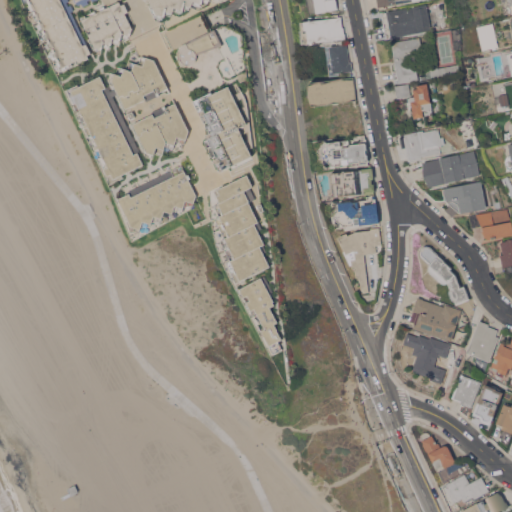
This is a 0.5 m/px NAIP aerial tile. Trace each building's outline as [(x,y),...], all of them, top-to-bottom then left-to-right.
[(61,71),(56,61),(58,61),(56,58),(57,57),(56,56),(54,57),(51,52),(53,51),(52,48),(53,48),(52,47),(49,48),(47,42),(48,42),(47,39),(48,38),(48,37),(45,38),(42,33),(44,32),(42,29),(43,29),(43,28),(40,29),(37,23),(39,23),(38,20),(39,19),(38,18),(36,19),(33,14),(34,13),(33,11),(34,10),(33,9),(31,10),(29,5),(30,4),(28,0),(69,0),(67,1),(68,5),(71,4),(74,9),(71,11),(91,52),(87,54),(89,57),(81,61),(79,58),(72,62),(73,65),(61,71)] [(208,0),(208,2),(203,1),(202,3),(201,3),(200,6),(193,3),(191,6),(190,6),(189,9),(184,7),(183,10),(182,9),(181,12),(174,9),(173,13),(171,12),(170,15),(166,13),(165,16),(163,16),(162,18),(154,15),(150,6),(152,5),(149,0),(208,0)] [(335,0),(338,10),(309,16),(306,0),(335,0)] [(511,11),(504,13),(501,0),(511,0),(511,11)] [(119,1),(121,4),(124,3),(128,11),(125,12),(133,28),(130,35),(129,34),(127,38),(122,36),(121,40),(119,39),(118,43),(113,41),(111,44),(110,44),(109,48),(103,46),(102,49),(101,48),(100,50),(94,48),(89,38),(91,38),(82,19),(119,1)] [(427,4),(432,29),(392,37),(391,36),(390,36),(390,38),(386,38),(382,14),(382,12),(385,11),(385,12),(387,12),(386,10),(427,3),(427,4)] [(165,32),(162,34),(160,31),(167,28),(167,30),(200,13),(207,29),(171,46),(165,32)] [(303,43),(300,21),(341,16),(343,26),(344,26),(344,33),(345,33),(346,37),(303,43)] [(498,46),(496,46),(496,48),(493,49),(492,47),(491,47),(491,49),(488,50),(487,49),(482,50),(477,26),(493,22),(498,46)] [(229,170),(252,158),(231,168),(230,165),(222,169),(220,170),(218,170),(213,159),(216,158),(215,155),(212,157),(208,149),(212,148),(211,145),(207,147),(203,139),(207,138),(205,134),(208,132),(205,124),(208,122),(207,121),(203,122),(192,100),(207,93),(205,88),(198,85),(191,88),(188,82),(195,79),(198,69),(188,66),(186,66),(184,66),(182,65),(180,64),(179,62),(177,59),(177,57),(176,55),(177,52),(178,49),(179,47),(180,46),(179,45),(173,49),(171,46),(207,29),(208,31),(216,27),(217,29),(221,27),(223,26),(224,26),(227,27),(231,28),(235,30),(240,34),(244,69),(228,77),(223,75),(218,65),(220,61),(227,57),(226,55),(218,59),(216,65),(221,77),(228,79),(246,70),(246,78),(239,81),(238,78),(231,81),(232,83),(229,85),(234,94),(241,90),(241,91),(243,91),(244,90),(245,89),(248,89),(257,162),(254,163),(254,161),(233,171),(235,173),(232,175),(229,170)] [(420,36),(422,51),(408,53),(408,56),(404,57),(406,67),(416,65),(419,79),(399,83),(399,82),(395,83),(393,70),(397,69),(392,41),(420,36)] [(330,72),(326,50),(330,48),(330,47),(347,45),(350,62),(352,61),(353,70),(333,73),(333,72),(330,72)] [(511,76),(501,78),(501,74),(505,73),(504,72),(511,71),(508,53),(511,52),(511,76)] [(168,87),(159,92),(160,94),(146,101),(145,98),(126,108),(112,80),(115,73),(118,74),(120,66),(128,69),(131,61),(139,64),(142,55),(154,59),(168,87)] [(432,78),(430,69),(458,63),(460,73),(432,78)] [(78,84),(79,86),(101,75),(106,86),(108,85),(110,90),(115,88),(117,93),(113,95),(139,151),(138,152),(143,164),(122,174),(123,176),(110,182),(67,89),(78,84)] [(354,76),(357,100),(312,105),(310,100),(309,95),(309,90),(309,82),(354,76)] [(409,85),(411,95),(398,97),(396,88),(396,85),(409,83),(409,85)] [(433,114),(414,117),(411,102),(410,102),(409,97),(414,96),(413,88),(418,88),(417,84),(427,83),(433,114)] [(509,104),(501,105),(500,102),(496,103),(494,96),(499,95),(499,94),(507,93),(509,104)] [(133,123),(153,113),(152,111),(165,104),(166,107),(175,102),(189,130),(184,143),(176,140),(173,148),(166,145),(163,152),(156,150),(154,154),(147,151),(133,123)] [(404,135),(440,127),(444,147),(441,147),(442,153),(409,160),(404,135)] [(327,166),(325,164),(324,158),(323,157),(323,153),(321,153),(321,148),(326,141),(328,142),(329,141),(353,139),(355,137),(365,135),(365,137),(367,138),(369,159),(368,159),(367,161),(327,166)] [(480,174),(429,186),(424,174),(423,162),(474,150),(480,174)] [(182,164),(196,195),(193,204),(184,205),(183,209),(174,210),(172,214),(163,215),(162,219),(152,221),(151,225),(141,226),(140,230),(131,231),(127,220),(128,219),(118,198),(129,193),(128,191),(182,164)] [(371,167),(373,178),(372,178),(373,183),(374,183),(375,189),(374,190),(375,193),(365,194),(364,192),(335,196),(334,183),(331,183),(329,173),(362,169),(362,168),(371,167)] [(246,174),(251,183),(251,186),(249,187),(255,197),(248,201),(261,227),(257,229),(264,243),(263,244),(265,250),(262,251),(269,265),(235,282),(226,262),(230,260),(220,239),(224,237),(215,217),(219,215),(213,204),(219,201),(214,190),(246,174)] [(511,183),(511,198),(502,178),(508,175),(511,183)] [(486,208),(461,212),(461,211),(459,212),(445,199),(443,188),(481,181),(486,208)] [(338,202),(352,200),(353,201),(358,201),(359,209),(362,208),(362,204),(377,202),(380,221),(339,226),(336,224),(336,219),(333,217),(335,216),(333,210),(338,203),(338,202)] [(470,216),(469,213),(479,211),(480,214),(508,209),(511,222),(511,233),(488,239),(487,236),(485,237),(482,230),(484,230),(481,225),(472,227),(470,216)] [(347,232),(348,234),(355,231),(370,229),(370,228),(379,227),(381,244),(376,244),(377,252),(365,253),(369,291),(364,292),(363,289),(362,289),(361,283),(359,278),(358,273),(356,273),(355,267),(353,267),(352,264),(350,265),(343,251),(344,250),(338,236),(346,233),(347,232)] [(500,254),(503,254),(501,241),(511,238),(511,264),(503,267),(500,254)] [(470,299),(456,304),(455,301),(453,301),(451,300),(448,291),(448,289),(450,288),(447,282),(446,283),(444,283),(441,282),(429,271),(429,269),(428,268),(429,265),(428,264),(429,263),(421,256),(420,254),(420,251),(420,248),(422,246),(425,245),(427,245),(430,245),(452,267),(451,268),(457,274),(456,274),(461,286),(465,284),(470,299)] [(272,353),(260,330),(256,323),(260,321),(256,313),(252,315),(238,288),(260,276),(260,277),(263,275),(272,290),(270,291),(272,295),(270,296),(272,301),(271,301),(273,304),(268,306),(276,321),(272,323),(280,338),(276,340),(281,348),(272,353)] [(413,328),(413,326),(410,324),(414,311),(413,310),(418,296),(445,305),(445,303),(462,309),(451,340),(413,328)] [(489,323),(488,325),(497,330),(496,335),(499,336),(490,361),(489,360),(488,362),(476,357),(477,356),(467,351),(479,319),(482,320),(489,323)] [(415,362),(411,361),(413,354),(406,351),(408,344),(404,343),(407,332),(418,336),(419,334),(430,338),(430,336),(451,344),(450,345),(457,347),(453,358),(447,356),(447,357),(446,356),(444,362),(447,362),(445,368),(446,369),(441,382),(431,379),(431,377),(417,372),(415,371),(414,369),(414,367),(415,362)] [(511,368),(509,367),(506,374),(493,368),(493,366),(492,366),(501,341),(505,343),(506,341),(510,342),(511,337),(511,368)] [(462,373),(482,381),(472,407),(461,402),(461,400),(452,397),(462,373)] [(490,424),(482,421),(481,418),(473,415),(474,414),(473,414),(485,383),(488,384),(495,385),(501,389),(500,390),(503,392),(490,424)] [(504,403),(507,404),(507,402),(511,404),(511,431),(502,428),(503,425),(496,422),(504,403)] [(456,462),(447,466),(438,471),(436,468),(427,450),(426,450),(423,443),(424,443),(422,439),(432,434),(436,443),(439,441),(441,446),(444,444),(446,444),(448,446),(456,462)] [(445,485),(445,484),(465,473),(466,474),(470,482),(482,475),(490,490),(475,498),(474,496),(464,501),(462,498),(455,502),(445,485)] [(483,500),(485,503),(488,502),(487,498),(499,492),(502,495),(505,502),(507,501),(509,506),(502,510),(501,509),(495,511),(493,511),(492,508),(489,509),(490,511),(462,511),(461,510),(477,502),(483,499),(483,500)]
